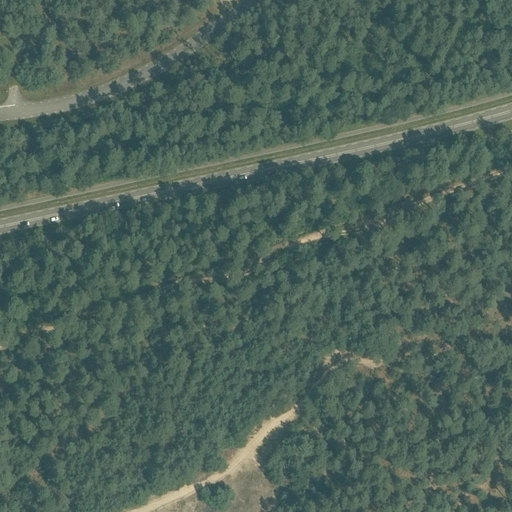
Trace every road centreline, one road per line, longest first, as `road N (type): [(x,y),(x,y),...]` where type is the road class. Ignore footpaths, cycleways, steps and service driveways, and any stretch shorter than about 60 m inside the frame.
road 1 (track): [(511,167),(315,233),(243,274),(188,280),(18,337),(0,351)]
road 2 (primary): [(0,227),(511,111)]
road 3 (track): [(138,511),(239,457),(349,362),(421,356),(461,343),(511,301)]
